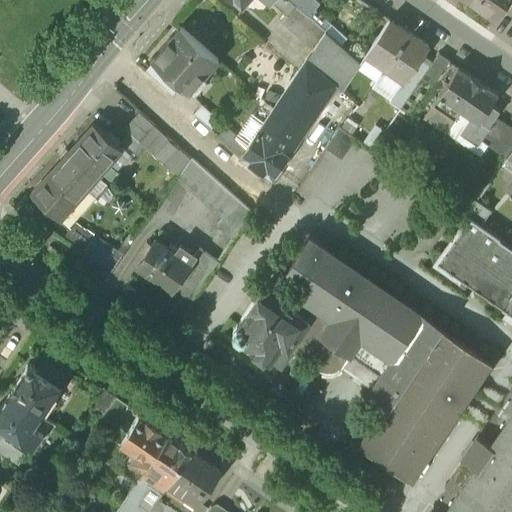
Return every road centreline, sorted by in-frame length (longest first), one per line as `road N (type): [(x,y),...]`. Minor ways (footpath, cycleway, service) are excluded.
road 1 (residential): [(380,511),(44,269)]
road 2 (secondary): [(0,169),(147,0)]
road 3 (unknown): [(404,511),(511,352)]
road 4 (residential): [(397,0),(511,78)]
